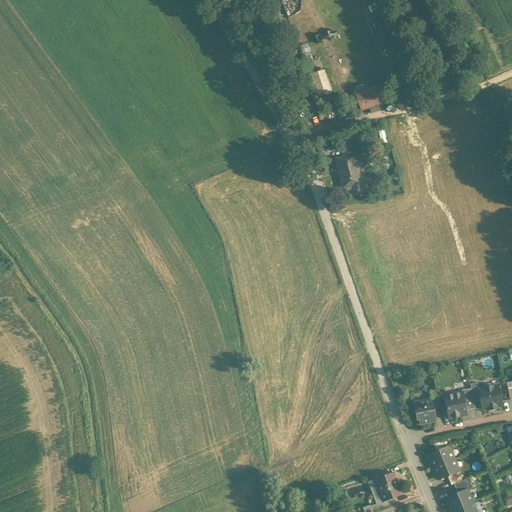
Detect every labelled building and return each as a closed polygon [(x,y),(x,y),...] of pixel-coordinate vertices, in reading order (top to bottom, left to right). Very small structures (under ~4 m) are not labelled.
[(319,96),(331,92),(323,69),(312,73),(319,96)] [(377,86),(355,94),(361,111),(383,103),(377,86)] [(357,134),(335,139),(337,146),(340,145),(343,157),(354,154),(371,150),(368,139),(358,141),(357,134)] [(354,155),(336,160),(343,188),(353,186),(355,195),(368,192),(366,181),(361,182),(354,155)] [(397,183),(391,180),(387,186),(394,189),(397,183)] [(481,401),(478,389),(477,383),(470,384),(471,389),(473,402),(481,401)] [(483,388),(478,389),(481,401),(482,410),(487,409),(488,411),(497,409),(497,407),(502,406),(499,385),(493,387),(490,384),(486,385),(483,388)] [(462,391),(462,392),(465,411),(474,409),(473,402),(471,389),(462,391)] [(430,391),(432,400),(433,409),(441,408),(438,390),(430,391)] [(465,411),(462,392),(445,395),(449,418),(466,415),(465,411)] [(432,400),(413,403),(416,421),(419,420),(419,424),(436,422),(433,409),(432,400)] [(433,444),(437,452),(449,447),(451,446),(447,438),(433,444)] [(449,447),(437,452),(427,456),(432,468),(454,459),(449,447)] [(447,477),(459,472),(454,459),(432,468),(438,481),(447,477)] [(462,480),(459,472),(447,477),(451,485),(453,484),(462,480)] [(394,473),(374,480),(382,502),(394,498),(402,495),(394,473)] [(453,484),(457,494),(467,490),(472,487),(468,478),(462,480),(453,484)] [(467,490),(457,494),(445,499),(450,511),(472,502),(467,490)] [(394,498),(382,502),(376,504),(376,506),(378,511),(379,511),(396,506),(394,498)] [(329,500),(324,502),(327,511),(333,510),(329,500)] [(450,511),(476,511),(472,502),(450,511)]
